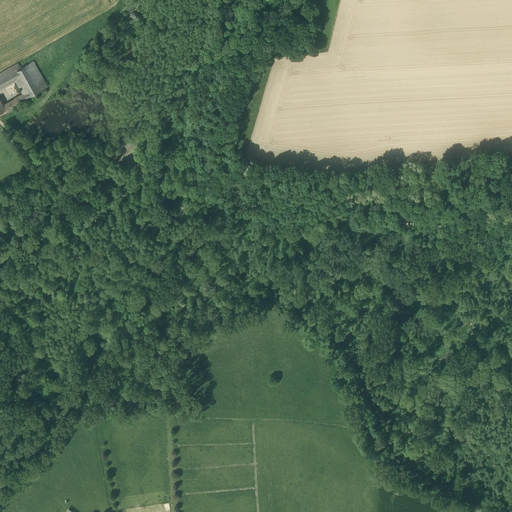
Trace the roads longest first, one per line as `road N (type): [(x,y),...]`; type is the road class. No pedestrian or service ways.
road 1 (track): [(213,204),(437,224),(511,254)]
road 2 (track): [(0,121),(71,197),(116,194),(169,213),(213,204)]
